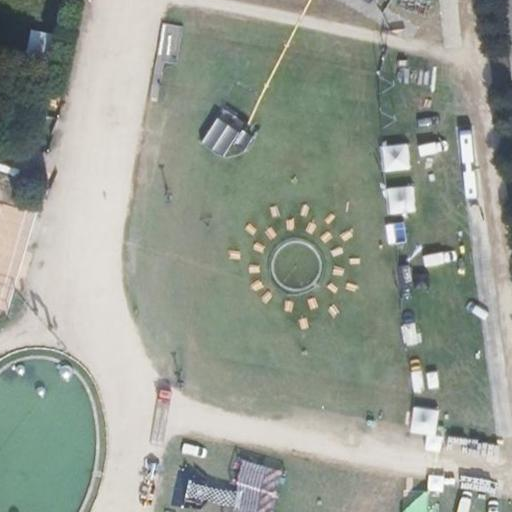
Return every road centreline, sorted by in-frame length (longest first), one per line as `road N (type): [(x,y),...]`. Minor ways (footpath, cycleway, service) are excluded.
road 1 (track): [(124,0),(67,300),(103,329),(134,397),(140,453),(127,511)]
road 2 (track): [(134,397),(511,475)]
road 3 (track): [(465,0),(511,343)]
